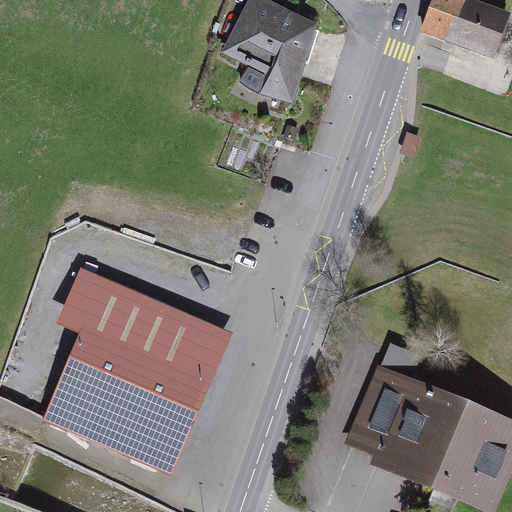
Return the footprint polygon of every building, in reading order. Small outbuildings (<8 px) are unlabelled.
[(312,34),(245,0),(240,0),(217,55),(255,69),(247,91),(290,101),(312,34)] [(505,14),(467,0),(434,0),(422,34),(488,59),(505,14)] [(420,139),(407,135),(400,156),(413,161),(420,139)] [(222,334),(75,274),(52,330),(74,339),(40,422),(165,473),(222,334)] [(497,511),(511,479),(511,429),(377,370),(343,447),(374,461),(369,471),(463,511),(497,511)]
